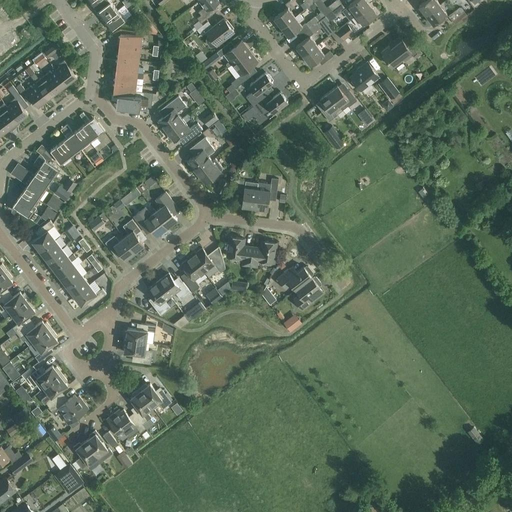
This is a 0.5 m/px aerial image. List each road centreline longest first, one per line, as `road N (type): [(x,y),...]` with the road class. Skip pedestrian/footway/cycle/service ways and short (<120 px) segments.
road 1 (residential): [(393,11),(302,79),(255,25),(254,7)]
road 2 (residential): [(209,217),(138,123),(114,120),(91,94)]
road 3 (residential): [(343,285),(299,230),(209,217)]
road 4 (residential): [(112,314),(115,290),(209,217)]
road 5 (residential): [(0,237),(79,338)]
road 6 (residential): [(0,176),(2,161),(91,94)]
